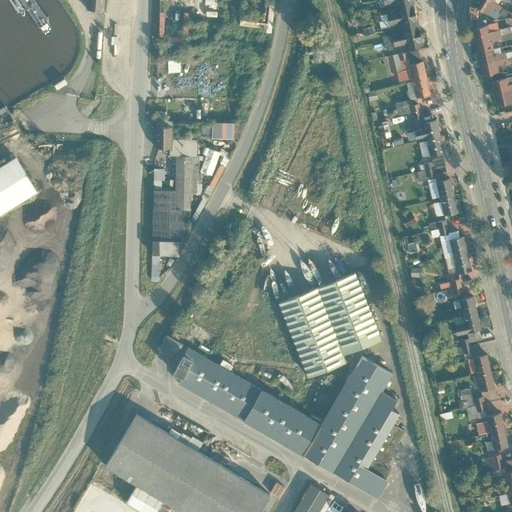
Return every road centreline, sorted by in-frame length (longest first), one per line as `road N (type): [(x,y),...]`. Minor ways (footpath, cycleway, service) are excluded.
road 1 (residential): [(145,0),(133,318),(123,362),(28,511)]
road 2 (secondary): [(468,130),(511,312)]
road 3 (secondary): [(446,0),(468,130)]
